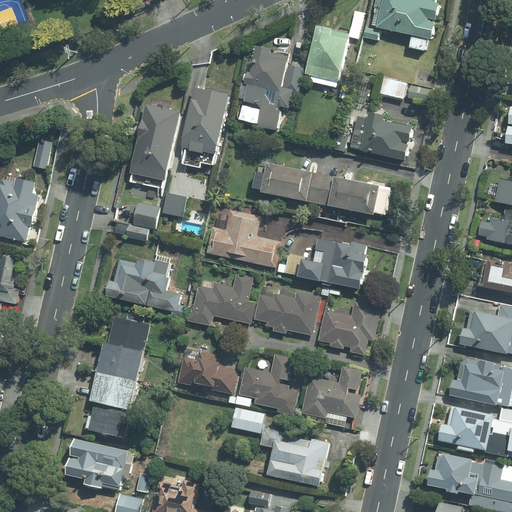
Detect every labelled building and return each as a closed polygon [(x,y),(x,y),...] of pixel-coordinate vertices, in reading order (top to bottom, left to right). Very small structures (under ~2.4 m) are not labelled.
[(412,35),(409,48),(426,52),(429,39),(432,40),(440,4),(435,3),(435,0),(376,0),(371,24),(378,26),(377,28),(412,35)] [(353,38),(320,30),(308,78),(342,86),(353,38)] [(275,53),(259,50),(253,76),(250,76),(248,87),(243,86),(240,102),(248,103),(247,106),(266,110),(262,131),(280,134),(283,115),(279,114),(280,110),(292,112),(296,93),(286,91),(293,59),(275,55),(275,53)] [(409,84),(385,78),(381,96),(405,101),(409,84)] [(435,91),(411,85),(408,98),(432,104),(435,91)] [(233,98),(197,90),(183,152),(201,156),(202,152),(220,156),(233,98)] [(169,185),(183,115),(172,113),(172,109),(160,107),(159,110),(148,108),(133,177),(169,185)] [(409,166),(416,131),(387,125),(388,120),(372,116),(371,122),(359,120),(352,151),(364,154),(363,156),(409,166)] [(54,146),(38,143),(34,168),(50,171),(54,146)] [(388,219),(393,194),(354,186),(354,183),(273,167),(272,169),(261,167),(256,193),(265,194),(264,198),(310,207),(311,205),(332,209),(331,212),(378,221),(379,217),(388,219)] [(8,183),(0,215),(0,237),(33,246),(37,230),(40,230),(45,211),(41,210),(47,187),(24,182),(23,187),(8,183)] [(511,183),(502,182),(497,204),(508,207),(511,207),(511,183)] [(190,198),(170,194),(165,214),(185,219),(190,198)] [(161,209),(139,205),(135,226),(129,225),(127,238),(149,242),(151,230),(157,231),(161,209)] [(511,207),(508,207),(505,222),(494,220),(493,226),(484,224),(481,238),(490,240),(489,243),(511,247),(511,207)] [(282,250),(283,244),(259,239),(263,219),(233,213),(229,233),(215,230),(209,257),(279,270),(283,250),(282,250)] [(355,247),(321,240),(316,264),(306,262),(307,260),(291,257),(287,276),(302,279),(301,282),(324,287),(324,286),(364,294),(371,260),(367,259),(370,248),(355,244),(355,247)] [(12,287),(19,257),(6,254),(5,258),(0,257),(0,302),(19,307),(23,289),(12,287)] [(110,283),(107,299),(144,306),(147,290),(165,293),(168,278),(170,278),(173,264),(157,261),(157,264),(140,261),(139,265),(120,261),(116,284),(110,283)] [(511,268),(492,264),(487,290),(511,295),(511,268)] [(250,305),(255,280),(239,277),(236,290),(216,286),(215,292),(200,289),(196,309),(193,308),(190,325),(214,329),(216,319),(253,327),(258,307),(250,305)] [(315,339),(323,300),(298,294),(297,300),(277,296),(276,300),(262,297),(257,322),(271,325),(270,329),(276,330),(275,334),(289,337),(290,334),(315,339)] [(333,348),(366,354),(369,342),(374,343),(380,309),(355,304),(352,318),(326,313),(320,343),(333,346),(333,348)] [(499,318),(473,313),(469,333),(466,332),(463,349),(511,359),(511,357),(511,356),(511,308),(502,306),(499,318)] [(108,346),(104,345),(91,403),(96,404),(90,431),(125,439),(150,324),(115,316),(108,346)] [(200,361),(185,359),(180,387),(234,396),(238,370),(218,367),(220,357),(201,354),(200,361)] [(298,361),(277,357),(273,375),(248,370),(242,398),(258,401),(257,407),(280,412),(280,415),(295,419),(300,394),(291,392),(298,361)] [(511,409),(511,368),(498,366),(498,364),(483,360),(482,363),(469,360),(464,365),(461,383),(456,382),(453,398),(500,409),(500,407),(511,409)] [(365,372),(345,368),(341,386),(312,380),(304,416),(328,421),(329,415),(359,421),(364,398),(359,397),(365,372)] [(509,458),(511,444),(511,432),(507,431),(509,419),(455,408),(450,429),(446,428),(442,446),(461,450),(461,453),(477,457),(478,454),(490,456),(491,454),(509,458)] [(266,413),(237,409),(234,430),(263,434),(266,413)] [(331,442),(265,431),(262,448),(274,450),(269,479),(323,488),(331,442)] [(88,483),(87,487),(103,490),(104,486),(123,489),(130,451),(75,441),(68,479),(88,483)] [(499,471),(442,460),(438,481),(434,480),(431,496),(451,500),(450,502),(461,504),(461,502),(511,511),(511,483),(501,481),(502,474),(499,474),(499,471)] [(151,475),(139,473),(136,492),(148,494),(151,475)] [(184,486),(161,482),(155,511),(202,511),(196,511),(202,484),(185,481),(184,486)] [(142,511),(145,500),(121,495),(117,511),(142,511)]
